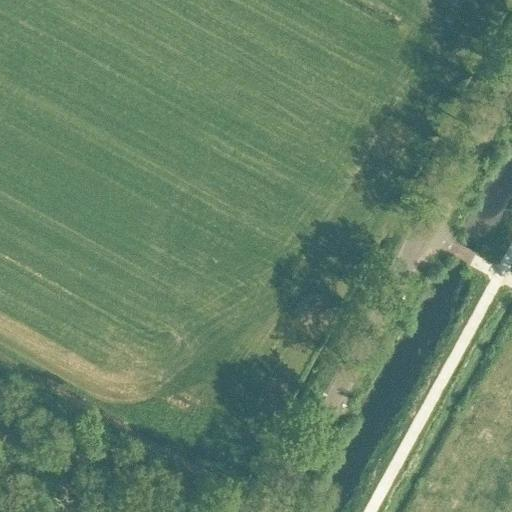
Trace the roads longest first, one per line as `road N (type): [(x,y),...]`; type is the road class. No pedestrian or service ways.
road 1 (unclassified): [(270,511),(423,234)]
road 2 (unclassified): [(423,234),(511,73)]
